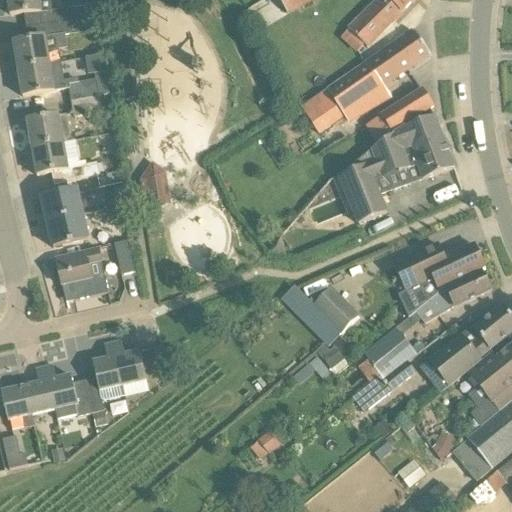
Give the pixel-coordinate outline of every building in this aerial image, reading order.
[(41,0),(9,0),(11,17),(42,15),(41,0)] [(268,0),(258,6),(271,27),(288,17),(288,18),(317,0),(268,0)] [(379,0),(349,33),(367,51),(401,15),(415,0),(379,0)] [(49,14),(50,26),(91,21),(89,8),(49,14)] [(91,21),(50,26),(52,39),(103,31),(102,20),(91,21)] [(382,89),(430,57),(414,34),(300,108),(319,138),(349,125),(350,127),(389,101),(382,89)] [(20,72),(63,65),(60,51),(48,53),(46,39),(15,44),(20,72)] [(66,83),(63,65),(20,72),(24,99),(71,92),(73,103),(101,98),(98,82),(97,83),(80,85),(80,81),(66,83)] [(108,74),(96,76),(97,83),(98,82),(101,98),(110,96),(109,83),(108,74)] [(382,121),(393,136),(434,108),(423,92),(382,121)] [(104,114),(101,98),(73,103),(76,119),(104,114)] [(33,151),(64,145),(73,143),(68,116),(28,124),(33,151)] [(403,131),(387,142),(371,154),(338,179),(358,228),(387,216),(374,181),(399,171),(400,175),(419,167),(425,182),(454,170),(435,119),(403,131)] [(64,145),(33,151),(38,178),(54,175),(57,188),(100,178),(97,165),(88,167),(87,163),(81,164),(77,143),(73,143),(64,145)] [(173,204),(168,174),(155,164),(144,180),(149,208),(173,204)] [(118,174),(97,179),(100,191),(121,186),(118,174)] [(49,225),(84,216),(78,191),(43,199),(49,225)] [(103,200),(105,209),(123,205),(120,196),(103,200)] [(123,205),(105,209),(107,219),(125,215),(123,205)] [(90,241),(84,216),(49,225),(55,250),(90,241)] [(124,276),(138,272),(129,241),(116,244),(124,276)] [(445,291),(480,273),(485,271),(474,246),(444,260),(438,246),(394,266),(407,292),(422,285),(427,297),(412,304),(416,313),(445,291)] [(103,263),(99,248),(58,259),(65,288),(74,286),(78,303),(111,294),(107,276),(95,279),(91,266),(103,263)] [(490,293),(480,273),(445,291),(416,313),(425,328),(439,316),(439,315),(454,307),(454,308),(490,293)] [(305,327),(318,315),(313,309),(314,308),(295,289),(281,303),(305,327)] [(318,315),(339,335),(342,338),(360,320),(330,291),(314,308),(313,309),(318,315)] [(440,395),(467,374),(481,363),(479,361),(511,334),(511,320),(502,309),(474,331),(480,340),(469,348),(461,337),(429,363),(430,364),(421,371),(440,395)] [(386,384),(408,366),(418,358),(397,332),(365,358),(381,378),(386,384)] [(124,388),(147,383),(140,354),(125,357),(122,343),(113,345),(123,389),(124,388)] [(316,354),(321,360),(331,371),(332,373),(344,362),(334,350),(329,344),(316,354)] [(124,388),(123,389),(113,345),(105,347),(108,361),(93,364),(97,380),(85,383),(93,416),(105,413),(103,404),(126,399),(124,388)] [(467,374),(488,401),(491,404),(492,403),(511,386),(511,348),(495,362),(491,355),(481,363),(467,374)] [(153,352),(157,364),(166,361),(163,350),(153,352)] [(316,372),(324,382),(330,377),(317,360),(294,379),(299,385),(316,372)] [(408,366),(386,384),(393,394),(416,376),(408,366)] [(55,413),(56,412),(58,422),(78,418),(78,420),(93,416),(85,383),(73,386),(72,378),(57,381),(54,368),(45,370),(55,413)] [(33,418),(55,413),(45,370),(36,372),(39,385),(26,389),(33,418)] [(386,384),(381,378),(372,385),(354,399),(367,415),(393,394),(386,384)] [(2,394),(9,423),(23,420),(26,431),(35,428),(33,418),(26,389),(2,394)] [(480,429),(499,413),(492,403),(491,404),(488,401),(479,409),(470,416),(480,429)] [(511,405),(503,413),(458,450),(472,468),(466,473),(475,484),(511,454),(511,405)] [(106,414),(94,417),(96,429),(108,426),(106,414)] [(384,442),(393,434),(383,423),(374,431),(384,442)] [(269,435),(258,443),(269,458),(280,449),(269,435)] [(442,436),(433,452),(447,459),(455,442),(442,436)] [(32,466),(29,454),(24,455),(20,437),(6,440),(14,470),(32,466)] [(394,453),(385,443),(373,453),(381,463),(394,453)] [(63,451),(52,453),(55,465),(66,463),(63,451)] [(362,461),(309,504),(315,511),(332,511),(331,510),(358,488),(354,484),(370,471),(362,461)] [(511,462),(495,477),(506,490),(511,484),(511,462)] [(410,492),(426,479),(414,464),(398,476),(410,492)] [(453,511),(460,507),(441,485),(409,511),(453,511)] [(290,508),(302,498),(294,489),(282,499),(290,508)]
